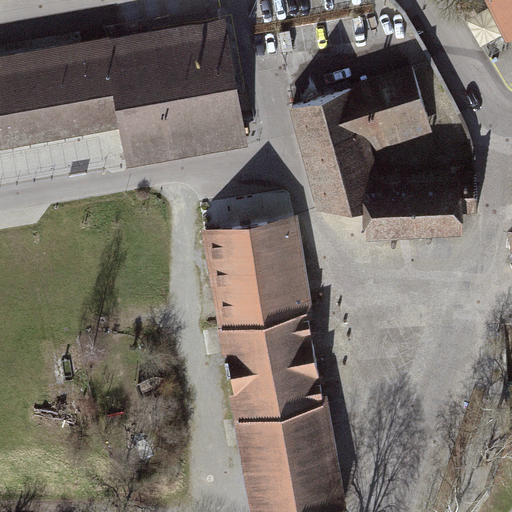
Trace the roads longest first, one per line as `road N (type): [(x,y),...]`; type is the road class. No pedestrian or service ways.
road 1 (residential): [(274,155),(0,197)]
road 2 (residential): [(476,269),(396,511)]
road 3 (residential): [(375,277),(345,429),(356,492),(369,511)]
road 4 (residential): [(511,110),(483,95),(427,0)]
